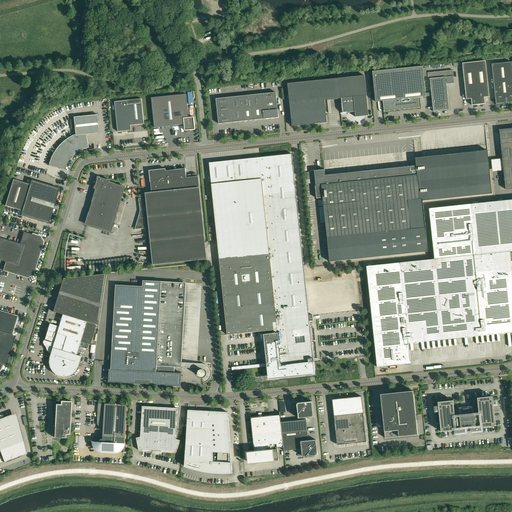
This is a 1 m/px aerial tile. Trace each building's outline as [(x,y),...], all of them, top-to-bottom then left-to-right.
[(485,61),(462,63),(466,99),(471,99),(472,105),(485,104),(484,98),(489,97),(485,61)] [(511,66),(511,62),(492,64),(496,104),(504,103),(504,104),(507,104),(507,103),(511,102),(511,66)] [(383,101),(384,111),(384,112),(420,108),(420,107),(419,107),(418,98),(419,98),(419,97),(426,97),(423,67),(372,72),(376,101),(382,101),(383,101)] [(324,100),(336,99),(341,98),(343,113),(347,112),(347,114),(351,113),(351,112),(355,112),(356,117),(369,116),(364,76),(287,84),(292,126),(327,123),(324,100)] [(446,77),(430,79),(433,112),(449,110),(446,77)] [(276,92),(261,94),(262,102),(277,101),(276,92)] [(154,128),(184,125),(185,131),(193,130),(195,128),(194,117),(189,118),(186,94),(151,98),(154,128)] [(251,95),(252,108),(262,107),(262,102),(261,94),(251,95)] [(241,96),(242,109),(252,108),(251,95),(241,96)] [(232,106),(232,110),(242,109),(241,96),(231,97),(232,106)] [(217,107),(232,106),(231,97),(216,99),(217,107)] [(115,102),(118,132),(131,130),(131,126),(144,124),(141,99),(115,102)] [(278,109),(277,101),(262,102),(262,107),(262,111),(278,109)] [(233,114),(232,110),(232,106),(217,107),(218,116),(233,114)] [(263,119),(262,111),(262,107),(252,108),(253,120),(263,119)] [(252,108),(242,109),(244,121),(253,120),(252,108)] [(244,121),(242,109),(232,110),(233,114),(234,122),(244,121)] [(278,118),(278,109),(262,111),(263,119),(278,118)] [(46,114),(48,120),(58,117),(55,111),(46,114)] [(234,122),(233,114),(218,116),(218,124),(234,122)] [(49,166),(65,169),(65,168),(65,167),(66,166),(66,165),(67,164),(68,162),(68,161),(69,160),(70,158),(71,158),(71,157),(73,155),(74,155),(75,154),(75,153),(76,153),(77,152),(78,151),(80,150),(82,149),(84,149),(86,148),(87,148),(88,148),(87,134),(99,133),(97,115),(73,117),(75,134),(73,135),(68,138),(64,141),(60,145),(56,149),(54,153),(51,158),(49,163),(49,166)] [(511,128),(499,130),(502,159),(503,171),(505,189),(511,188),(511,128)] [(325,169),(314,171),(316,186),(322,186),(327,238),(330,262),(428,252),(428,247),(423,201),(424,201),(492,194),(487,151),(415,158),(416,166),(325,175),(325,169)] [(407,154),(407,152),(400,152),(400,162),(415,162),(415,154),(407,154)] [(209,163),(227,335),(265,331),(265,334),(264,335),(267,363),(270,363),(272,379),(315,375),(309,321),(313,321),(312,315),(309,315),(305,284),(292,154),(209,163)] [(152,192),(145,193),(153,265),(207,260),(198,177),(186,178),(185,169),(166,171),(165,169),(149,171),(150,182),(151,182),(152,192)] [(86,224),(111,232),(125,187),(109,182),(110,181),(98,177),(97,181),(96,181),(95,182),(95,183),(95,184),(96,184),(95,189),(96,189),(86,224)] [(5,206),(22,211),(20,216),(48,224),(59,188),(31,180),(30,185),(13,180),(5,206)] [(139,199),(140,214),(139,214),(140,218),(138,218),(138,222),(137,222),(137,226),(136,226),(136,229),(145,228),(142,199),(139,199)] [(511,276),(511,277),(509,252),(511,251),(511,199),(471,204),(429,208),(434,259),(400,263),(366,266),(377,367),(411,364),(409,343),(504,334),(504,336),(509,335),(509,333),(511,332),(511,276)] [(32,234),(23,232),(21,240),(17,239),(16,243),(0,237),(0,260),(6,262),(3,270),(27,277),(33,274),(42,242),(40,237),(32,234)] [(48,326),(44,340),(53,343),(49,358),(48,362),(49,367),(52,371),(55,374),(59,376),(64,377),(69,376),(73,374),(76,371),(78,366),(81,357),(76,355),(80,342),(90,345),(96,325),(97,325),(105,274),(63,279),(52,312),(62,315),(58,329),(48,326)] [(305,284),(309,315),(312,315),(360,309),(357,278),(305,284)] [(181,373),(174,373),(179,283),(143,281),(143,287),(116,285),(111,369),(109,369),(108,382),(137,384),(138,382),(141,382),(141,383),(142,383),(142,384),(143,384),(144,384),(144,383),(145,383),(145,382),(148,383),(148,385),(181,386),(181,373)] [(0,347),(7,350),(18,316),(0,310),(0,347)] [(413,391),(390,394),(381,394),(385,438),(418,435),(413,391)] [(333,399),(335,424),(337,423),(339,443),(358,441),(358,443),(366,442),(362,396),(333,399)] [(492,396),(477,398),(479,412),(471,413),(470,411),(468,412),(468,411),(467,411),(467,410),(466,410),(466,411),(465,411),(465,412),(462,412),(463,414),(454,415),(453,401),(438,402),(441,432),(463,429),(463,428),(473,427),(473,428),(495,426),(492,396)] [(65,435),(69,435),(71,402),(61,401),(60,405),(56,404),(54,428),(53,428),(53,431),(54,431),(54,437),(65,438),(65,435)] [(281,422),(284,447),(284,451),(302,449),(303,456),(316,455),(317,455),(317,454),(317,453),(316,440),(308,441),(306,420),(306,418),(313,417),(312,402),(298,403),(298,404),(297,404),(297,405),(299,418),(303,418),(303,420),(281,422)] [(102,451),(114,452),(115,452),(116,452),(117,452),(118,451),(119,451),(120,450),(121,449),(122,449),(122,448),(123,447),(123,446),(124,445),(124,444),(124,443),(125,444),(127,405),(105,404),(98,403),(98,418),(97,422),(97,423),(98,424),(99,426),(100,426),(101,427),(102,427),(103,427),(103,437),(101,437),(100,438),(98,439),(98,440),(97,442),(93,441),(93,442),(93,443),(94,444),(94,445),(94,446),(95,447),(95,448),(96,448),(96,449),(97,450),(98,450),(99,451),(101,451),(102,451)] [(162,452),(176,453),(180,440),(176,439),(178,408),(142,406),(140,437),(136,438),(139,450),(153,451),(153,452),(157,454),(162,453),(162,452)] [(185,460),(184,466),(195,469),(204,471),(214,473),(214,472),(218,472),(226,473),(232,473),(231,463),(228,412),(206,411),(204,418),(204,420),(196,419),(195,431),(187,431),(185,460)] [(248,461),(250,461),(251,463),(252,463),(279,460),(277,449),(277,448),(284,447),(281,422),(280,415),(274,416),(274,417),(252,419),(255,446),(254,446),(254,452),(251,452),(250,452),(250,457),(249,457),(248,461)] [(8,420),(6,417),(2,418),(0,419),(0,463),(26,453),(17,417),(17,418),(8,420)]
